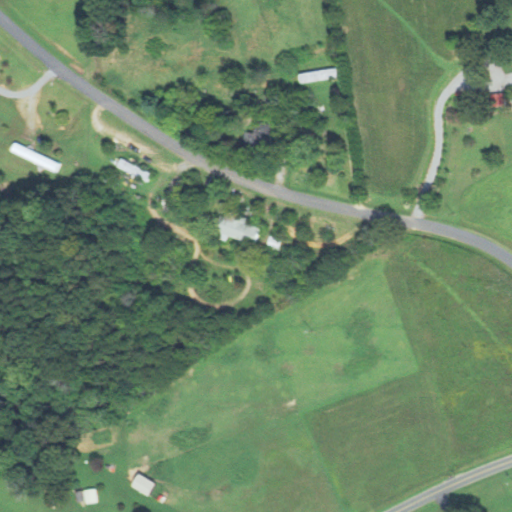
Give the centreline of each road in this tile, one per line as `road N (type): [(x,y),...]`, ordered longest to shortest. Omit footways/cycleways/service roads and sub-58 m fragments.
road 1 (residential): [(511,261),(453,230),(321,203),(189,153),(14,0)]
road 2 (residential): [(393,511),(511,460)]
